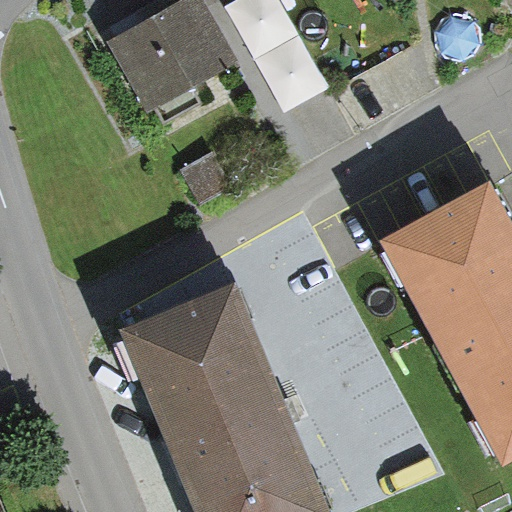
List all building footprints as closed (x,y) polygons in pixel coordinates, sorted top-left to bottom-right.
[(193,84),(243,56),(210,0),(175,0),(110,37),(151,109),(157,105),(167,124),(204,103),(193,84)] [(234,182),(213,146),(181,164),(202,200),(234,182)] [(501,465),(511,458),(511,223),(489,182),(378,243),(501,465)] [(126,333),(198,511),(326,511),(236,289),(126,333)] [(0,511),(8,511),(0,491),(0,511)]
